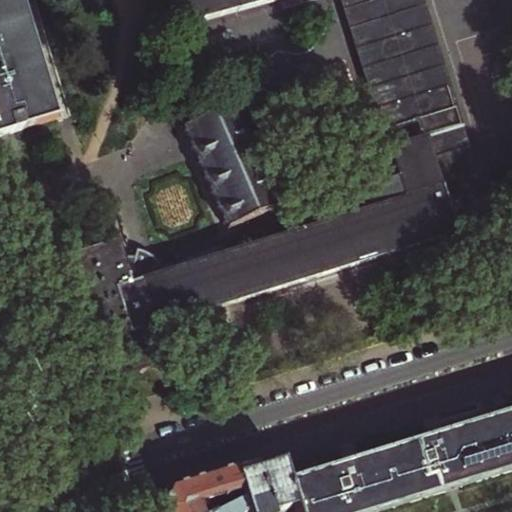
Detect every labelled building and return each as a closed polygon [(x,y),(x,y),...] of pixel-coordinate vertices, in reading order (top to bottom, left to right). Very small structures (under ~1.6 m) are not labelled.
[(56,119),(19,0),(0,0),(0,136),(14,132),(56,119)] [(166,0),(176,32),(194,27),(286,0),(361,0),(369,24),(408,13),(404,0),(166,0)] [(361,0),(338,0),(390,177),(396,199),(401,198),(387,149),(423,139),(438,187),(459,180),(477,175),(477,172),(425,0),(404,0),(408,13),(369,24),(361,0)] [(226,231),(273,212),(231,105),(226,107),(228,113),(189,127),(187,121),(184,123),(191,143),(226,231)] [(143,330),(452,233),(438,187),(423,139),(387,149),(401,198),(396,199),(390,177),(284,211),(286,215),(292,213),(298,232),(128,285),(115,242),(68,256),(81,298),(107,384),(150,371),(156,369),(155,365),(152,366),(143,334),(144,332),(143,330)] [(353,462),(286,484),(293,507),(294,511),(379,511),(511,470),(511,411),(504,414),(435,436),(353,462)] [(286,484),(280,464),(275,465),(255,471),(236,477),(238,486),(243,501),(246,511),(277,511),(293,507),(286,484)] [(220,511),(243,501),(238,486),(236,477),(234,469),(167,491),(157,511),(220,511)] [(246,511),(243,501),(220,511),(246,511)]
